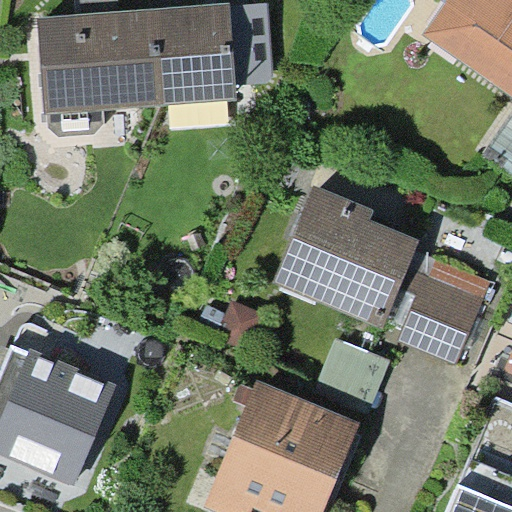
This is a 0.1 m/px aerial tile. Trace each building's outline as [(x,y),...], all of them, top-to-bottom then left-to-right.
[(511,0),(434,0),(417,27),(511,90),(511,0)] [(220,4),(30,18),(37,113),(227,99),(220,4)] [(413,229),(303,184),(261,286),(371,331),(413,229)] [(480,305),(407,274),(382,334),(454,365),(480,305)] [(109,376),(26,343),(0,407),(0,454),(67,481),(109,376)] [(313,511),(347,426),(248,387),(204,498),(239,511),(313,511)] [(511,511),(511,405),(496,400),(452,511),(511,511)]
